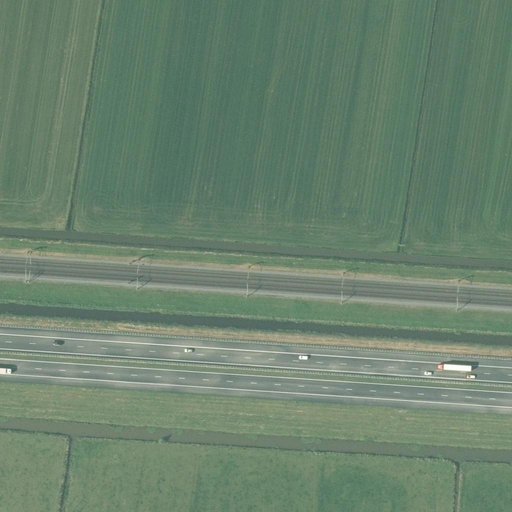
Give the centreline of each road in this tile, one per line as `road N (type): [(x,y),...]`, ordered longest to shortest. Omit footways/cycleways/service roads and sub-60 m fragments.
road 1 (motorway): [(511,376),(0,342)]
road 2 (motorway): [(0,366),(511,400)]
